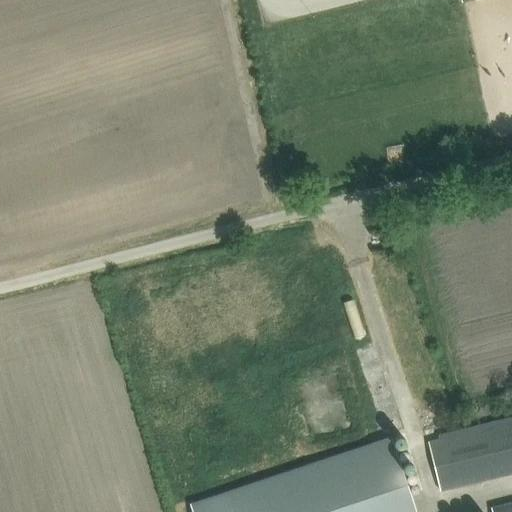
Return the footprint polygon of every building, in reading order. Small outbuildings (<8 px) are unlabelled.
[(468,342),(511,331),(511,301),(500,300),(501,287),(491,289),(487,275),(471,279),(468,342)] [(238,320),(217,331),(223,344),(247,333),(250,341),(271,331),(263,315),(241,326),(238,320)] [(511,472),(511,416),(438,434),(439,438),(428,440),(440,490),(511,472)] [(415,511),(391,436),(189,503),(192,511),(415,511)] [(511,511),(511,502),(491,507),(492,511),(511,511)]
